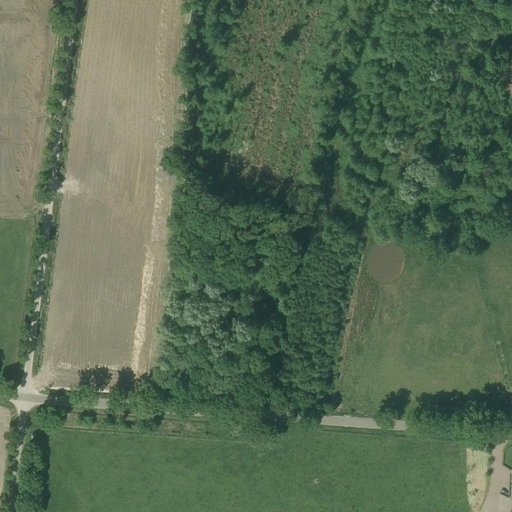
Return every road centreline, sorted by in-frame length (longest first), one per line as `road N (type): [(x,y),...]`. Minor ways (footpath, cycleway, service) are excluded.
road 1 (unclassified): [(511,435),(20,396)]
road 2 (unclassified): [(20,396),(73,0)]
